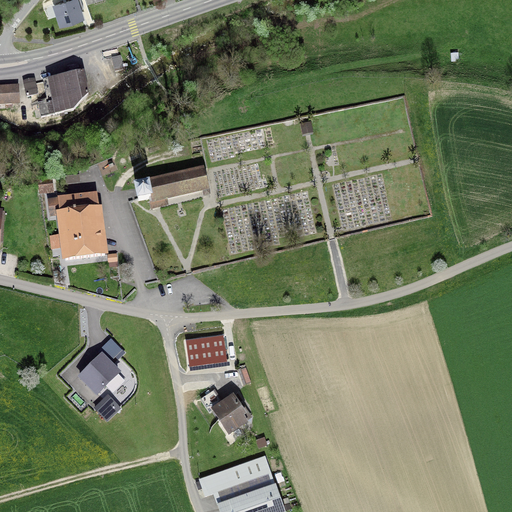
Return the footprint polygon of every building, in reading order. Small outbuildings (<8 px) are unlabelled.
[(61,24),(82,18),(79,9),(83,7),(80,0),(69,0),(70,1),(55,5),(61,24)] [(120,56),(112,58),(115,71),(123,69),(120,56)] [(55,80),(43,83),(48,102),(38,104),(41,118),(73,111),(88,95),(83,72),(55,78),(55,80)] [(35,84),(25,87),(27,96),(37,94),(35,84)] [(18,86),(0,87),(0,103),(19,103),(18,86)] [(310,123),(300,125),(302,135),(313,133),(310,123)] [(149,199),(150,203),(208,189),(204,169),(145,182),(146,186),(136,189),(138,201),(149,199)] [(40,193),(53,191),(51,179),(38,181),(40,193)] [(98,208),(96,195),(59,199),(59,200),(48,201),(50,216),(60,215),(65,260),(105,255),(102,229),(103,229),(100,211),(99,211),(99,208),(98,208)] [(122,328),(116,331),(123,345),(129,341),(122,328)] [(223,335),(186,340),(189,367),(227,363),(223,335)] [(102,357),(81,377),(97,394),(118,373),(102,357)] [(201,400),(210,413),(213,410),(229,433),(245,422),(241,416),(244,414),(233,397),(222,405),(213,392),(201,400)] [(116,412),(105,400),(95,409),(106,421),(116,412)] [(264,438),(255,440),(258,448),(266,445),(264,438)] [(265,458),(200,481),(206,496),(214,493),(220,511),(282,511),(283,511),(265,458)]
